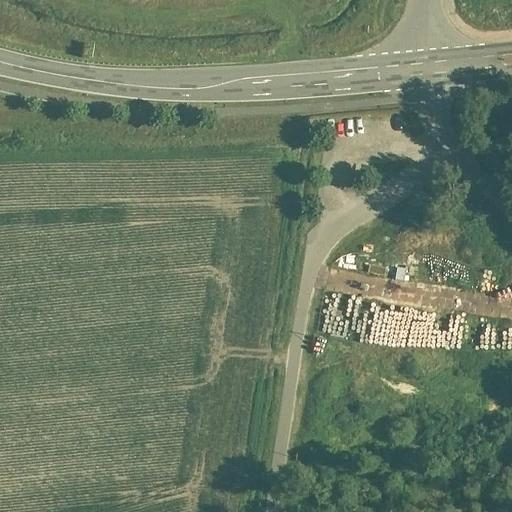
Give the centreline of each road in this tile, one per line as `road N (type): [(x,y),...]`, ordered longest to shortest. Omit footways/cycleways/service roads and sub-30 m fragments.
road 1 (track): [(428,120),(413,175),(324,248),(303,290),(266,511)]
road 2 (tertiary): [(422,84),(208,92),(37,80),(0,67)]
road 3 (unclassified): [(422,84),(428,120),(457,176),(511,222)]
